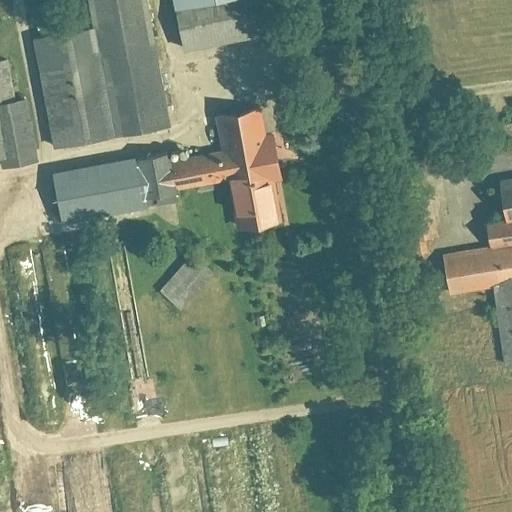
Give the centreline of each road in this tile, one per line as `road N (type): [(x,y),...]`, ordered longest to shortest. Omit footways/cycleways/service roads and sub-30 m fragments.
road 1 (residential): [(319,0),(411,511)]
road 2 (track): [(0,323),(17,432),(47,445),(367,400),(389,388)]
road 3 (track): [(47,158),(197,132),(209,62),(326,42)]
road 4 (track): [(15,0),(47,158),(0,227)]
